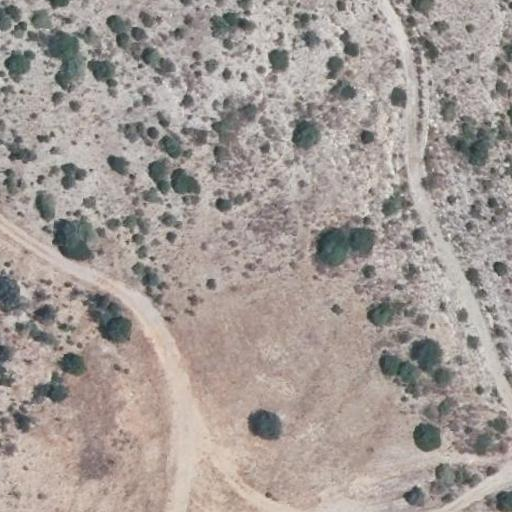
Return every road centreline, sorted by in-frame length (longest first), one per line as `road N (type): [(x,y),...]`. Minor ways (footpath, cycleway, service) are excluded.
road 1 (track): [(385,0),(400,21),(413,75),(415,192),(511,399)]
road 2 (track): [(173,511),(180,389),(155,315),(114,279),(60,258),(0,217)]
